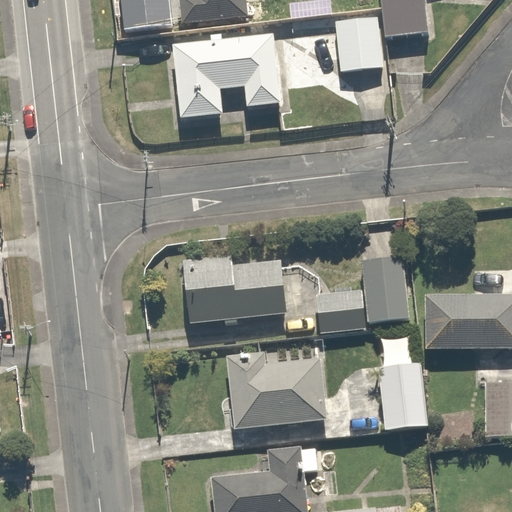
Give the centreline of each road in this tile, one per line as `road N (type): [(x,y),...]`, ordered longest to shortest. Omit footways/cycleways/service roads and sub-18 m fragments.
road 1 (residential): [(507,161),(67,208)]
road 2 (tertiary): [(67,208),(101,511)]
road 3 (tertiary): [(44,0),(67,208)]
